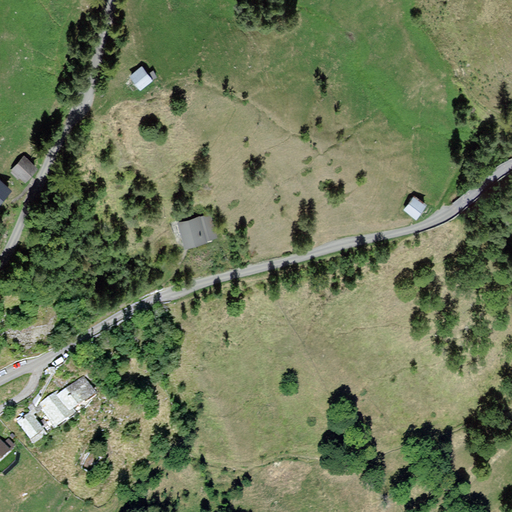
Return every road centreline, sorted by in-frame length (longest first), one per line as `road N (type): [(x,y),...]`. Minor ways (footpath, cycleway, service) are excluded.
road 1 (unclassified): [(33,365),(145,302),(450,213),(511,164)]
road 2 (unclassified): [(110,0),(95,68),(0,259)]
